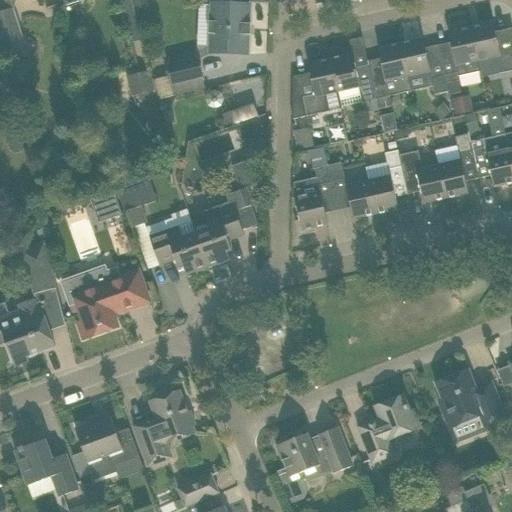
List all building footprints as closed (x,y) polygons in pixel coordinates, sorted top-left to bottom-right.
[(212,3),(210,54),(247,55),(248,36),(250,36),(251,24),(248,24),(249,5),(212,3)] [(0,13),(0,43),(2,50),(23,44),(13,10),(0,13)] [(493,23),(470,28),(478,61),(479,67),(501,62),(504,73),(511,70),(511,28),(495,32),(493,23)] [(457,73),(444,76),(446,84),(459,81),(458,76),(480,72),(478,61),(470,28),(448,33),(457,73)] [(422,39),(400,44),(407,77),(430,72),(422,39)] [(368,65),(378,110),(391,107),(385,82),(393,80),(396,95),(411,92),(407,77),(400,44),(378,49),(380,59),(367,62),(368,65)] [(352,54),(330,59),(337,92),(359,87),(364,112),(378,110),(368,65),(355,68),(352,54)] [(168,66),(172,84),(202,76),(198,59),(168,66)] [(337,92),(330,59),(307,64),(309,73),(293,77),(292,120),(328,112),(324,96),(337,93),(337,92)] [(10,89),(5,81),(8,79),(4,71),(0,72),(0,89),(2,93),(10,89)] [(128,79),(132,97),(144,94),(140,76),(128,79)] [(446,84),(444,76),(431,79),(434,95),(447,92),(446,84)] [(450,100),(454,116),(472,112),(468,96),(450,100)] [(444,106),(434,113),(440,120),(449,113),(444,106)] [(67,116),(82,144),(98,135),(83,107),(67,116)] [(392,113),(379,116),(383,134),(393,132),(396,131),(392,113)] [(474,113),(464,116),(468,133),(478,131),(474,113)] [(292,131),(297,150),(313,147),(309,128),(292,131)] [(396,131),(393,132),(395,140),(407,137),(405,129),(396,131)] [(460,160),(438,165),(445,198),(468,193),(465,182),(478,179),(470,142),(469,142),(467,134),(454,137),(457,153),(459,153),(460,160)] [(505,134),(470,142),(478,179),(491,176),(493,187),(511,183),(511,166),(508,149),(505,134)] [(366,139),(359,140),(362,153),(366,152),(365,144),(367,144),(366,139)] [(389,175),(368,180),(375,214),(398,209),(395,197),(408,195),(399,155),(398,151),(384,154),(387,169),(389,175)] [(418,151),(399,155),(408,195),(421,192),(423,203),(445,198),(438,165),(422,169),(418,151)] [(340,163),(327,166),(331,182),(344,179),(340,163)] [(331,182),(327,166),(313,169),(318,185),(331,182)] [(375,214),(368,180),(345,185),(353,219),(375,214)] [(294,184),(293,198),(294,198),(299,221),(295,222),(298,236),(315,232),(314,228),(327,225),(320,192),(305,195),(302,182),(294,184)] [(204,218),(191,223),(207,267),(229,259),(226,251),(231,250),(228,241),(244,235),(242,230),(257,225),(251,206),(252,205),(246,188),(225,196),(228,202),(216,207),(218,211),(203,217),(204,218)] [(92,201),(99,222),(120,215),(113,194),(92,201)] [(127,210),(133,228),(147,223),(140,206),(127,210)] [(207,267),(191,223),(178,227),(177,226),(149,236),(159,265),(175,259),(178,268),(183,267),(186,275),(207,267)] [(47,226),(36,231),(40,239),(51,235),(47,226)] [(21,252),(32,294),(55,286),(44,241),(21,252)] [(59,281),(68,307),(73,305),(79,321),(76,322),(82,340),(118,327),(113,312),(121,309),(122,312),(150,302),(138,269),(120,275),(117,267),(107,270),(105,265),(59,281)] [(0,345),(5,344),(14,367),(28,361),(26,356),(55,346),(37,297),(16,305),(19,314),(0,320),(0,345)] [(438,401),(450,429),(476,419),(482,433),(507,423),(495,391),(491,381),(475,388),(468,370),(435,383),(441,400),(438,401)] [(133,427),(148,466),(163,461),(160,454),(169,451),(167,444),(195,434),(192,426),(195,425),(190,411),(187,412),(179,391),(149,402),(155,419),(133,427)] [(374,407),(378,418),(357,427),(372,464),(394,455),(388,441),(420,428),(413,411),(410,412),(403,395),(374,407)] [(83,452),(72,457),(80,479),(91,474),(94,481),(115,473),(113,466),(138,457),(128,429),(116,433),(110,416),(75,429),(83,452)] [(285,469),(276,473),(288,505),(290,505),(289,502),(302,497),(306,488),(304,482),(306,481),(305,477),(303,478),(300,473),(318,466),(321,475),(331,470),(333,474),(352,466),(337,427),(319,435),(319,437),(310,441),(307,434),(276,446),(285,469)] [(14,451),(27,486),(51,477),(59,497),(78,490),(65,454),(52,459),(45,440),(23,448),(23,446),(18,448),(19,449),(14,451)] [(175,488),(184,508),(219,494),(210,473),(175,488)] [(372,493),(378,510),(400,502),(394,485),(372,493)] [(445,509),(445,511),(486,511),(485,509),(492,505),(483,485),(464,493),(462,488),(445,495),(451,507),(445,509)] [(67,511),(91,511),(88,503),(67,510),(67,511)]
